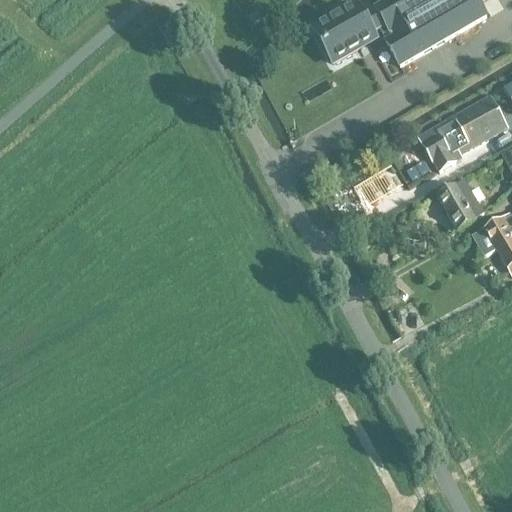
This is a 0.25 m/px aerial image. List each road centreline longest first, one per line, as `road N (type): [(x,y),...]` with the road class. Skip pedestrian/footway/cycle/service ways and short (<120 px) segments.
road 1 (unclassified): [(461,511),(177,0)]
road 2 (track): [(337,389),(405,507),(443,480)]
